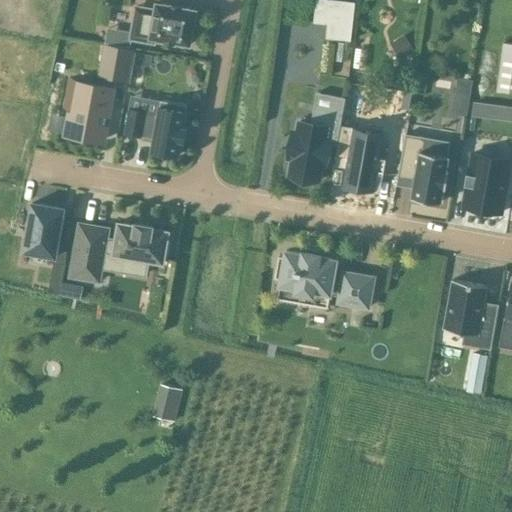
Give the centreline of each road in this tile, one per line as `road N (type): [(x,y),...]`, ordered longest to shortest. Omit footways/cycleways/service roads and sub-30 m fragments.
road 1 (residential): [(200,195),(511,252)]
road 2 (residential): [(200,195),(232,0)]
road 3 (residential): [(31,165),(200,195)]
